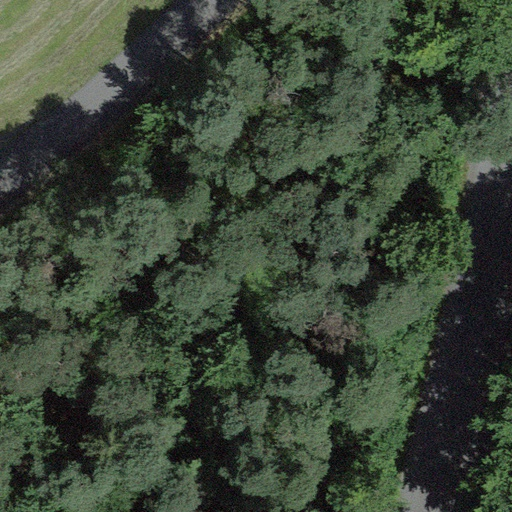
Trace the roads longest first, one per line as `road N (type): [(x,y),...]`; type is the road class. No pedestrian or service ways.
road 1 (unclassified): [(511,41),(412,511)]
road 2 (unclassified): [(0,179),(208,0)]
